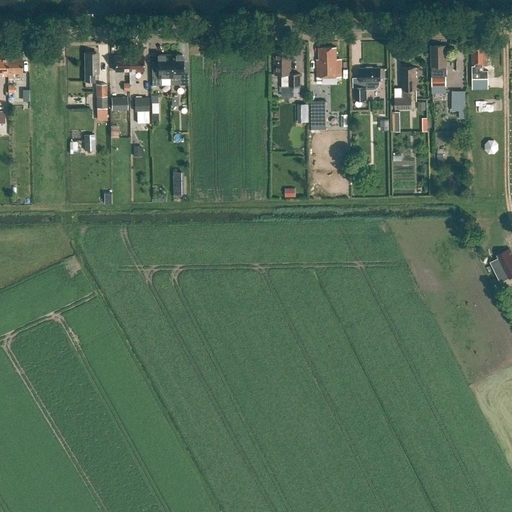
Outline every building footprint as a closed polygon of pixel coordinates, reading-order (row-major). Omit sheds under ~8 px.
[(443,45),(431,46),(432,86),(446,86),(446,76),(447,76),(447,68),(446,68),(446,66),(447,66),(446,48),(443,49),(443,45)] [(318,47),(319,59),(316,59),(317,77),(341,77),(341,59),(337,59),(336,47),(318,47)] [(487,47),(471,48),(472,79),(488,79),(488,71),(483,71),(483,64),(487,64),(487,47)] [(288,49),(275,50),(275,74),(282,74),(282,86),(289,86),(289,87),(301,87),(300,74),(290,74),(290,61),(288,61),(288,49)] [(95,52),(84,52),(85,81),(95,81),(95,73),(99,73),(98,55),(95,55),(95,52)] [(182,54),(170,55),(170,85),(171,85),(170,78),(179,77),(179,85),(183,85),(182,54)] [(129,55),(114,55),(115,71),(123,71),(123,74),(129,74),(129,55)] [(129,55),(129,74),(129,83),(135,83),(135,71),(143,71),(143,55),(129,55)] [(170,55),(157,55),(158,66),(152,66),(152,85),(161,85),(161,78),(170,78),(170,85),(170,55)] [(8,57),(0,57),(0,73),(2,73),(2,76),(8,76),(8,57)] [(8,57),(8,76),(14,75),(14,73),(22,73),(22,57),(8,57)] [(416,67),(402,68),(403,90),(416,89),(416,67)] [(380,83),(380,81),(380,68),(360,68),(360,81),(360,87),(354,87),(354,99),(367,99),(366,90),(374,90),(376,89),(378,87),(379,85),(380,83)] [(96,84),(96,96),(107,96),(107,84),(96,84)] [(466,118),(467,90),(453,89),(453,110),(459,110),(459,118),(466,118)] [(96,96),(96,107),(97,107),(107,107),(107,96),(96,96)] [(162,96),(153,96),(153,104),(162,104),(162,96)] [(127,97),(111,97),(111,110),(127,110),(127,97)] [(134,97),(134,111),(137,111),(137,123),(149,123),(148,111),(148,97),(134,97)] [(412,98),(395,98),(395,108),(412,108),(412,98)] [(326,121),(326,103),(310,102),(310,120),(313,120),(319,120),(326,121)] [(97,107),(97,120),(107,120),(107,107),(97,107)] [(389,119),(380,120),(381,130),(389,129),(389,119)] [(93,134),(83,135),(84,151),(94,150),(93,134)] [(71,152),(79,152),(78,140),(70,141),(71,152)] [(485,140),(486,152),(499,151),(499,140),(485,140)] [(286,196),(297,196),(296,187),(286,188),(286,196)] [(499,258),(491,262),(501,282),(511,276),(511,253),(509,249),(497,255),(499,258)]
